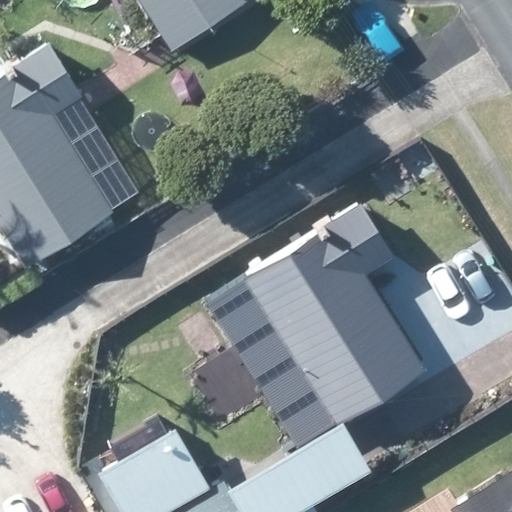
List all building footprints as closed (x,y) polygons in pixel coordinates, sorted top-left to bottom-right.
[(225,0),(140,0),(167,39),(225,0)] [(39,29),(0,53),(0,219),(19,249),(105,196),(45,101),(73,83),(39,29)] [(348,189),(236,261),(332,406),(411,355),(350,259),(381,239),(348,189)] [(243,511),(262,511),(360,456),(332,408),(221,474),(243,511)] [(511,511),(511,459),(451,499),(459,511),(511,511)] [(232,511),(209,472),(139,511),(232,511)]
